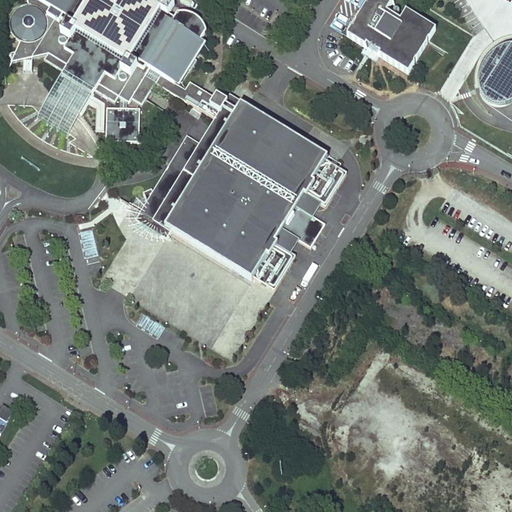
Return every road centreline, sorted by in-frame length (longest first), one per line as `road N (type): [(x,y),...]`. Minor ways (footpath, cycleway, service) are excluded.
road 1 (residential): [(399,152),(222,437)]
road 2 (unclassified): [(4,207),(32,200),(79,205),(105,180),(91,136),(27,95),(0,94)]
road 3 (residential): [(0,338),(182,445)]
road 4 (residential): [(324,0),(296,55),(387,111)]
